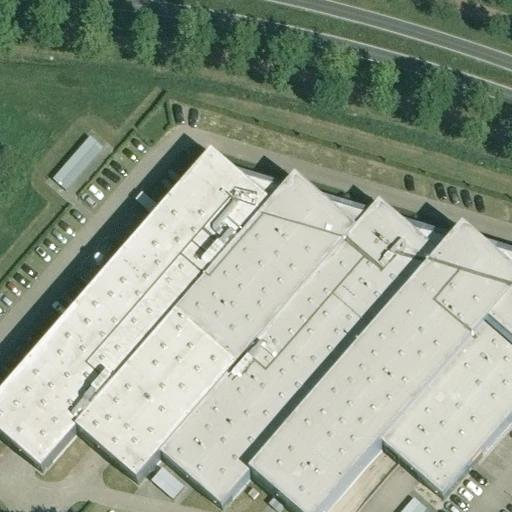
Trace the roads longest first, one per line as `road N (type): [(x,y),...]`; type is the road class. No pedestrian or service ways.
road 1 (tertiary): [(96,0),(304,36),(511,96)]
road 2 (tertiary): [(511,63),(297,0)]
